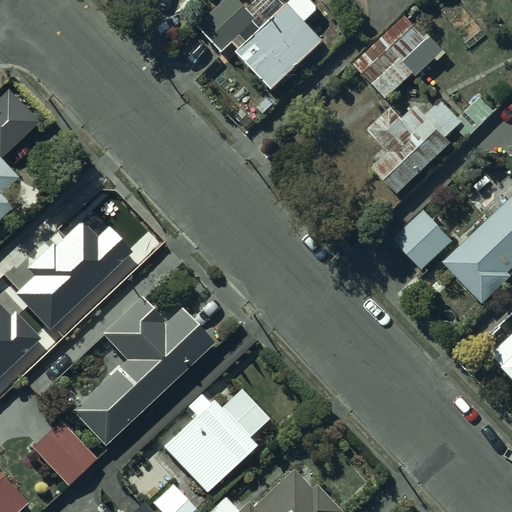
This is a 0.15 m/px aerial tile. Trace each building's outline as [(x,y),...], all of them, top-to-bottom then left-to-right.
[(240,0),(227,0),(198,27),(223,54),(233,45),(240,52),(237,55),(272,93),(323,45),(304,24),(318,11),(308,0),(293,0),(285,8),(278,0),(253,0),(254,1),(247,7),(240,0)] [(352,67),(385,99),(413,74),(403,62),(425,43),(403,18),(352,67)] [(388,153),(372,170),(398,196),(451,144),(446,139),(461,124),(440,103),(425,118),(416,109),(404,121),(392,109),(368,133),(388,153)] [(0,222),(16,208),(3,194),(17,181),(0,162),(0,222)] [(511,198),(443,264),(482,305),(511,277),(511,276),(509,273),(511,270),(511,198)] [(424,212),(392,240),(423,271),(453,242),(424,212)] [(0,289),(0,318),(32,352),(100,289),(60,245),(41,263),(35,257),(0,289)] [(73,413),(105,448),(214,346),(180,310),(164,325),(141,300),(102,336),(126,362),(119,369),(118,368),(110,374),(112,376),(73,413)] [(511,359),(501,370),(511,380),(511,359)] [(0,369),(0,394),(12,384),(0,369)] [(213,401),(147,464),(164,482),(173,473),(178,478),(183,474),(205,497),(256,449),(213,401)] [(60,423),(31,449),(67,488),(96,462),(60,423)] [(210,511),(337,511),(313,487),(309,491),(290,472),(251,510),(246,505),(239,511),(234,511),(223,500),(210,511)] [(0,511),(20,511),(27,506),(0,476),(0,511)] [(192,511),(170,488),(151,506),(156,511),(192,511)]
